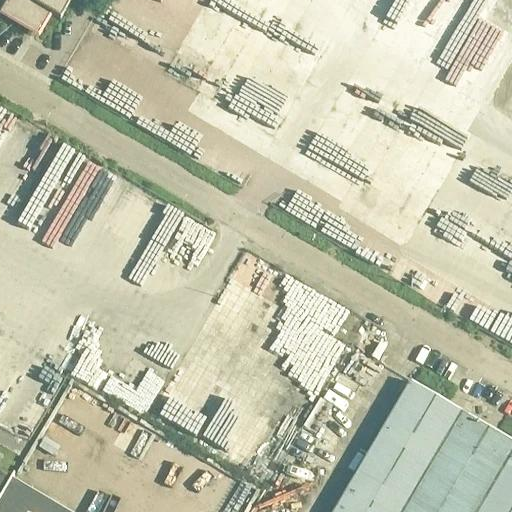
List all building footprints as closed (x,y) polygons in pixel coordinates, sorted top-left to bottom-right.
[(60,22),(72,0),(11,0),(3,15),(30,31),(37,20),(44,24),(49,15),(60,22)] [(368,47),(374,35),(312,0),(254,0),(302,27),(310,14),(368,47)] [(363,127),(374,108),(227,22),(225,26),(206,15),(197,32),(205,36),(196,51),(287,104),(296,88),(363,127)] [(45,173),(62,143),(46,134),(29,163),(45,173)] [(10,382),(1,407),(19,413),(27,387),(10,382)] [(178,403),(195,415),(209,394),(192,383),(178,403)] [(511,511),(511,444),(463,416),(411,385),(400,404),(336,511),(511,511)] [(207,440),(202,449),(222,460),(227,452),(207,440)] [(0,511),(62,511),(12,482),(0,474),(0,511)]
